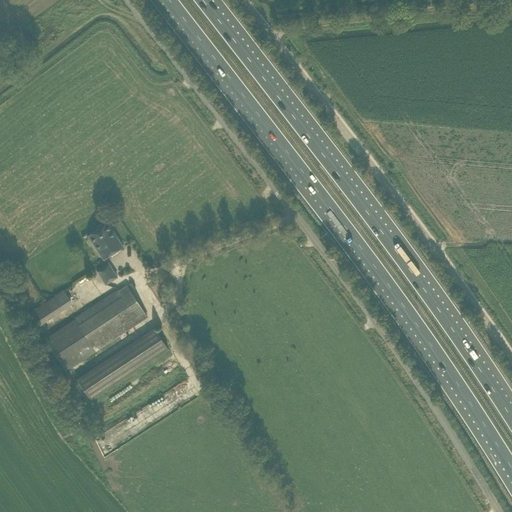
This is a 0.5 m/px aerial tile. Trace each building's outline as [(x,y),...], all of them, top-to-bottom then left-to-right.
[(111,254),(112,256),(118,252),(117,250),(123,247),(115,235),(114,236),(110,230),(112,229),(106,221),(97,226),(99,229),(88,236),(103,259),(111,254)] [(97,271),(106,284),(117,277),(108,263),(97,271)] [(65,371),(147,317),(127,286),(45,339),(65,371)] [(26,314),(36,330),(75,306),(65,290),(26,314)] [(77,379),(91,400),(168,349),(154,328),(77,379)]
